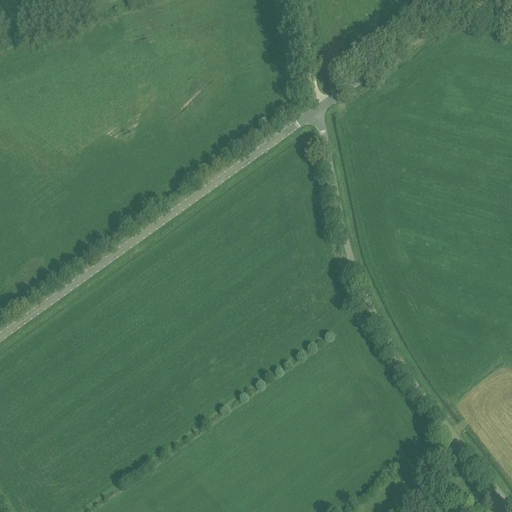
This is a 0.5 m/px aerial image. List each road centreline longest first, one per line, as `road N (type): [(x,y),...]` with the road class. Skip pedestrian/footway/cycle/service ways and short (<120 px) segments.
road 1 (unclassified): [(511,510),(381,331),(320,108)]
road 2 (tertiary): [(0,338),(320,108)]
road 3 (tertiary): [(320,108),(478,0)]
